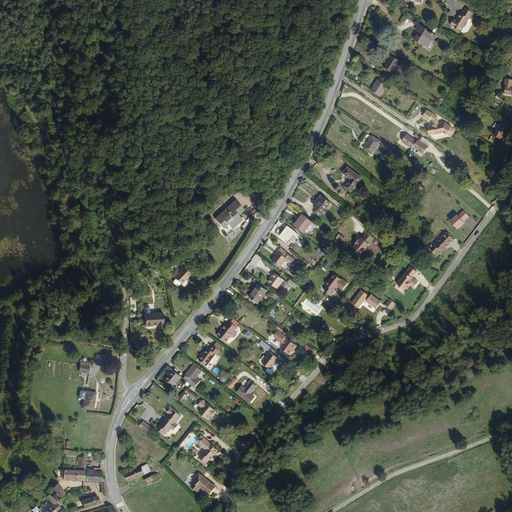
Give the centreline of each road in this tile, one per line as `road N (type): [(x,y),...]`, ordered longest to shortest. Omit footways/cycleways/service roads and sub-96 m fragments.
road 1 (secondary): [(120,511),(107,470),(114,418),(272,216),(324,105),(360,0)]
road 2 (unclassified): [(511,185),(409,319),(334,345),(236,455),(224,511)]
road 3 (track): [(127,0),(121,295)]
road 4 (unclassified): [(511,430),(382,478),(329,511)]
